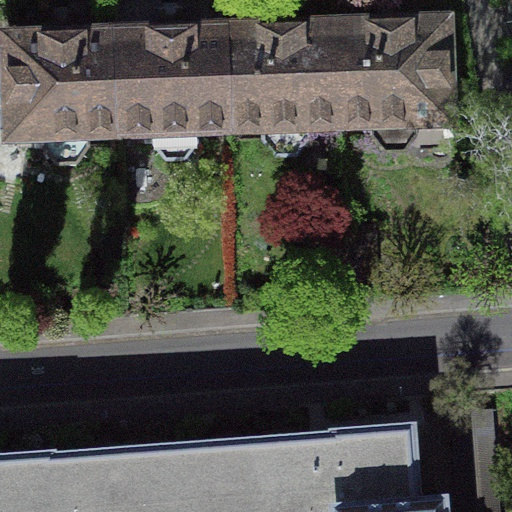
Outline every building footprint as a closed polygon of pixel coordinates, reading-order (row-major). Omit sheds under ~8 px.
[(336,24),(340,125),(371,124),(372,137),(384,152),(405,152),(416,135),(416,122),(450,121),(447,20),(391,22),(336,24)] [(226,28),(230,129),(262,128),(263,141),(275,157),(296,156),(307,139),(307,126),(340,125),(336,24),(281,26),(226,28)] [(116,33),(119,133),(152,132),(153,145),(165,161),(186,160),(197,143),(197,130),(230,129),(226,28),(171,30),(116,33)] [(88,134),(119,133),(116,33),(61,35),(5,37),(6,46),(0,45),(0,110),(8,111),(9,137),(44,136),(44,149),(57,165),(77,164),(89,147),(88,134)] [(373,228),(344,229),(346,285),(368,285),(374,284),(373,228)] [(344,229),(315,230),(317,286),(323,286),(346,285),(344,229)] [(411,430),(335,436),(335,439),(49,459),(49,457),(0,460),(0,511),(444,511),(443,501),(416,503),(411,430)]
